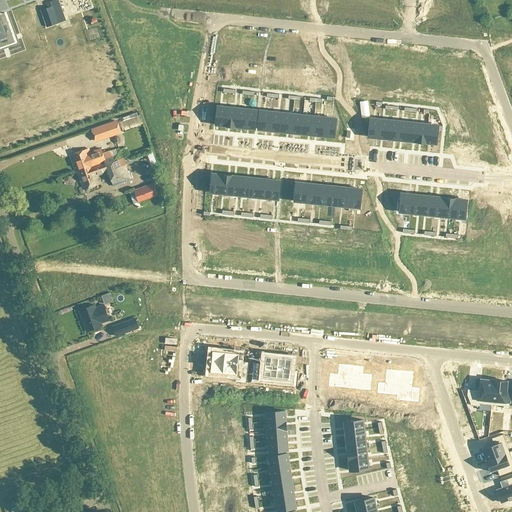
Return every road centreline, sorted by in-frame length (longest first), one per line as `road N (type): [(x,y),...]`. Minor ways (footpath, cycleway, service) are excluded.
road 1 (residential): [(511,313),(194,280),(186,267),(191,148)]
road 2 (residential): [(191,148),(511,180)]
road 3 (unclassified): [(0,209),(106,511)]
road 4 (residential): [(315,344),(197,329),(184,339),(193,511)]
road 5 (residential): [(212,19),(404,38)]
road 6 (residential): [(327,511),(312,414),(315,344)]
road 7 (residential): [(404,38),(483,48),(511,128)]
road 8 (residential): [(433,355),(483,511)]
road 9 (residential): [(191,148),(212,19)]
